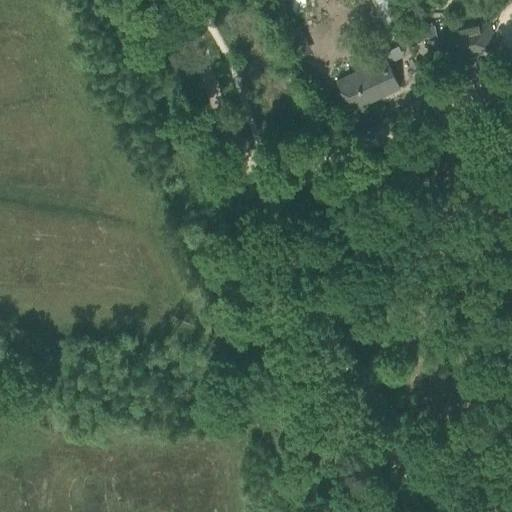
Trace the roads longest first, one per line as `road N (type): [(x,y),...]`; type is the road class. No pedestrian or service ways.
road 1 (track): [(440,511),(363,408),(268,191)]
road 2 (unclassified): [(268,191),(511,83)]
road 3 (track): [(268,191),(248,170),(177,0)]
